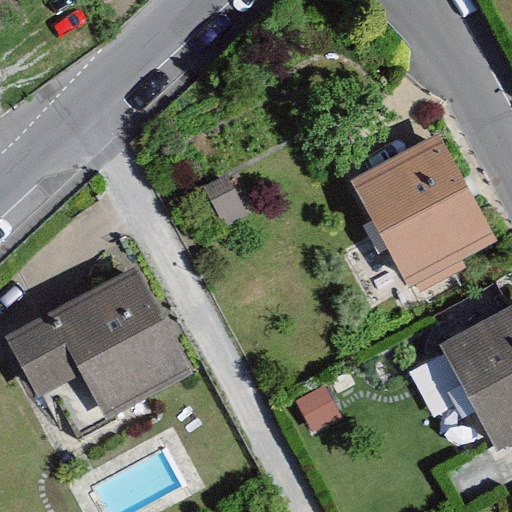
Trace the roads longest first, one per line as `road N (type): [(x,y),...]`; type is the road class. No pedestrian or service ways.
road 1 (residential): [(293,511),(75,111)]
road 2 (residential): [(440,6),(511,176)]
road 3 (residential): [(75,111),(197,0)]
